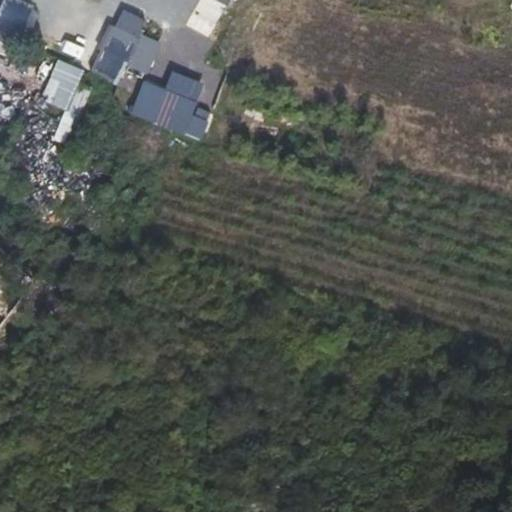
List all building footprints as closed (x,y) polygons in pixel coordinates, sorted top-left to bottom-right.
[(22,0),(0,0),(0,1),(0,32),(16,40),(32,4),(22,0)] [(199,0),(194,8),(216,21),(228,0),(199,0)] [(32,32),(55,43),(66,20),(43,9),(32,32)] [(182,27),(211,34),(214,19),(186,12),(182,27)] [(146,77),(159,46),(109,24),(88,72),(116,85),(124,67),(146,77)] [(69,29),(61,53),(72,57),(81,33),(69,29)] [(75,110),(81,112),(91,88),(78,82),(83,71),(56,59),(39,100),(62,110),(50,139),(61,143),(75,110)] [(134,115),(184,134),(196,103),(146,84),(134,115)] [(0,107),(0,119),(16,126),(21,115),(0,107)]
